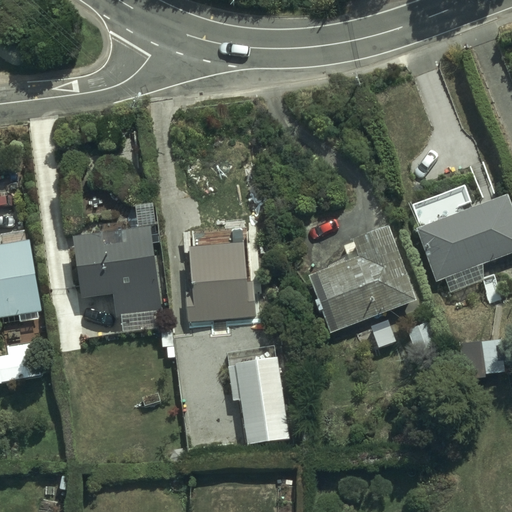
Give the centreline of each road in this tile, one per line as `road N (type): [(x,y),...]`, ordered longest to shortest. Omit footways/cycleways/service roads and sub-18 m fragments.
road 1 (tertiary): [(168,28),(236,46),(306,48),(398,28),(474,0)]
road 2 (residential): [(168,28),(127,80),(0,103)]
